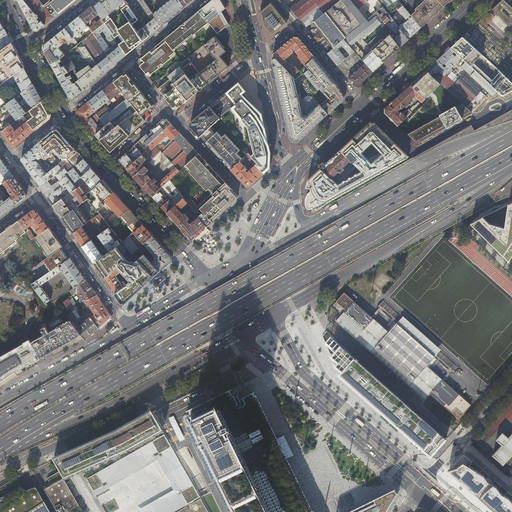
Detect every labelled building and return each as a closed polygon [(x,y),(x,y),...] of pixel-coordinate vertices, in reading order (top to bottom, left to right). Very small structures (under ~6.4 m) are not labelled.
[(17,0),(23,10),(28,20),(36,14),(25,0),(17,0)] [(25,0),(36,14),(39,17),(42,21),(45,25),(48,22),(75,0),(25,0)] [(128,4),(128,3),(125,0),(98,0),(92,6),(99,14),(101,18),(105,22),(111,18),(108,14),(119,6),(121,9),(128,4)] [(156,31),(161,26),(155,17),(153,13),(152,12),(143,0),(132,0),(128,3),(128,4),(139,20),(144,27),(149,36),(156,31)] [(169,0),(153,13),(155,17),(161,26),(174,16),(185,7),(180,0),(169,0)] [(229,24),(221,11),(226,7),(221,0),(211,0),(199,11),(208,22),(218,34),(229,24)] [(310,0),(301,0),(296,4),(292,7),(290,7),(290,8),(294,13),(310,0)] [(340,0),(310,0),(294,13),(306,28),(312,22),(340,0)] [(333,49),(343,40),(360,26),(367,20),(374,14),(383,7),(377,0),(340,0),(312,22),(321,33),(314,38),(318,42),(324,37),(333,49)] [(402,5),(398,0),(377,0),(383,7),(389,15),(397,9),(402,5)] [(427,0),(425,0),(422,3),(433,16),(441,9),(448,3),(445,0),(427,0),(428,0),(427,0)] [(511,23),(511,7),(503,0),(501,0),(492,9),(498,16),(509,27),(511,23)] [(271,3),(260,13),(263,27),(271,37),(287,24),(271,3)] [(433,16),(422,3),(415,10),(416,11),(411,16),(421,28),(427,23),(433,16)] [(124,25),(138,45),(145,39),(149,36),(144,27),(137,31),(132,24),(139,20),(128,4),(121,9),(130,21),(124,25)] [(402,5),(397,9),(406,20),(411,16),(402,5)] [(99,14),(92,6),(85,11),(80,15),(87,24),(99,14)] [(401,47),(405,42),(409,39),(399,27),(389,15),(383,7),(374,14),(376,16),(380,21),(382,24),(383,25),(390,20),(392,22),(390,24),(391,25),(389,26),(396,34),(397,35),(395,37),(390,30),(389,32),(401,47)] [(184,23),(193,35),(208,22),(199,11),(191,17),(184,23)] [(41,28),(45,25),(42,21),(39,22),(39,21),(39,20),(38,20),(38,19),(38,18),(39,17),(36,14),(28,20),(34,30),(37,31),(41,28)] [(87,24),(80,15),(72,22),(65,27),(74,38),(78,34),(80,36),(82,34),(81,32),(88,26),(87,24)] [(343,40),(350,47),(380,21),(376,16),(369,22),(367,20),(360,26),(343,40)] [(411,16),(406,20),(399,27),(409,39),(415,34),(421,28),(411,16)] [(120,45),(127,54),(133,49),(138,45),(124,25),(119,29),(111,17),(111,18),(105,22),(104,23),(107,27),(115,38),(121,33),(126,40),(120,45)] [(105,22),(101,18),(97,22),(96,20),(93,22),(94,24),(90,28),(91,29),(93,32),(104,23),(105,22)] [(107,27),(104,23),(93,32),(105,50),(109,48),(108,46),(108,45),(102,37),(100,33),(103,30),(107,27)] [(164,39),(174,50),(193,35),(184,23),(175,30),(164,39)] [(393,54),(401,47),(389,32),(383,25),(382,24),(368,36),(363,40),(372,50),(374,51),(375,49),(373,46),(387,34),(391,39),(392,40),(386,46),(385,45),(383,43),(374,52),(376,53),(383,47),(384,48),(377,54),(384,62),(389,57),(393,54)] [(74,38),(65,27),(55,36),(44,44),(43,48),(45,52),(52,47),(60,59),(60,58),(65,54),(59,47),(65,42),(66,44),(67,44),(67,43),(72,39),(73,42),(75,40),(74,38)] [(115,38),(107,27),(103,30),(106,35),(113,45),(118,41),(115,38)] [(5,28),(0,32),(0,41),(1,43),(0,44),(0,50),(12,42),(5,28)] [(105,50),(93,32),(88,36),(82,41),(85,45),(104,73),(110,68),(114,65),(108,55),(105,50)] [(226,51),(214,36),(203,45),(215,60),(199,72),(208,83),(209,82),(209,83),(216,78),(215,77),(220,73),(221,74),(223,72),(228,68),(227,68),(229,66),(220,56),(224,53),(226,51)] [(294,37),(273,54),(274,55),(294,76),(297,73),(298,72),(300,71),(291,61),(288,63),(285,59),(293,52),(293,51),(295,49),(299,55),(298,56),(306,65),(315,57),(304,43),(299,37),(294,37)] [(325,51),(327,54),(333,49),(324,37),(318,42),(325,51)] [(466,40),(462,37),(460,39),(460,40),(461,42),(457,46),(454,44),(450,48),(462,58),(466,62),(472,67),(473,63),(481,54),(466,40)] [(176,54),(174,50),(164,39),(136,62),(146,74),(148,72),(151,75),(160,67),(159,66),(162,64),(163,65),(171,57),(170,56),(174,53),(175,54),(176,54)] [(350,55),(354,52),(350,47),(343,40),(333,49),(327,54),(337,66),(346,59),(339,50),(342,48),(343,47),(344,48),(350,55)] [(90,64),(77,72),(81,78),(82,80),(84,80),(88,86),(98,78),(104,73),(85,45),(82,41),(79,44),(76,46),(75,46),(77,49),(78,48),(88,63),(89,63),(90,64)] [(0,50),(0,86),(3,84),(2,84),(25,66),(12,42),(0,50)] [(127,54),(120,45),(108,55),(114,65),(121,59),(127,54)] [(52,47),(45,52),(52,64),(60,59),(52,47)] [(78,48),(77,49),(85,61),(87,64),(88,63),(78,48)] [(449,71),(451,73),(453,70),(452,68),(462,58),(450,48),(439,58),(427,70),(432,75),(434,72),(436,74),(439,71),(442,73),(437,79),(442,83),(463,102),(472,111),(486,96),(463,75),(460,79),(453,72),(448,77),(446,75),(449,71)] [(378,68),(384,62),(377,54),(376,53),(374,52),(374,51),(372,50),(362,60),(373,72),(378,68)] [(347,68),(356,60),(359,57),(354,52),(350,55),(346,59),(337,66),(342,72),(347,68)] [(76,67),(67,53),(65,54),(60,58),(69,71),(73,69),(74,68),(76,67)] [(288,127),(290,137),(292,140),(293,141),(295,141),(297,141),(298,140),(308,130),(320,120),(321,121),(324,118),(328,115),(327,114),(314,100),(312,98),(316,93),(318,92),(332,79),(315,57),(306,65),(300,71),(298,72),(297,73),(294,76),(274,55),(273,56),(272,58),(272,59),(272,61),(273,67),(275,67),(279,88),(281,90),(282,95),(281,98),(288,127)] [(359,57),(356,60),(359,64),(362,67),(348,78),(354,80),(359,82),(363,82),(364,81),(368,77),(373,72),(362,60),(359,57)] [(60,59),(52,64),(64,87),(72,81),(74,80),(69,71),(60,58),(60,59)] [(359,64),(356,60),(347,68),(350,72),(346,76),(348,78),(362,67),(359,64)] [(199,72),(191,61),(158,89),(173,108),(177,109),(208,83),(199,72)] [(498,91),(472,67),(466,62),(461,66),(493,96),(498,91)] [(3,84),(0,86),(4,90),(17,80),(23,91),(34,83),(25,66),(2,84),(3,84)] [(275,67),(273,67),(275,73),(289,136),(290,139),(291,140),(293,141),(295,142),(296,142),(298,141),(300,140),(301,139),(316,125),(321,121),(320,120),(308,130),(298,140),(297,141),(295,141),(293,141),(292,140),(290,137),(288,127),(281,98),(282,95),(281,90),(279,88),(275,67)] [(74,68),(73,69),(80,79),(81,81),(81,82),(85,88),(87,87),(88,86),(84,80),(82,80),(81,78),(77,72),(74,68)] [(425,98),(442,83),(437,79),(432,75),(427,70),(411,85),(425,98)] [(105,125),(95,133),(111,151),(145,121),(141,116),(148,110),(147,109),(152,105),(125,72),(113,81),(121,91),(128,99),(131,104),(128,106),(123,111),(105,125)] [(80,79),(76,82),(82,91),(85,88),(81,82),(81,81),(80,79)] [(343,94),(332,79),(318,92),(320,95),(314,100),(327,114),(331,110),(343,100),(343,94)] [(72,81),(64,87),(70,98),(73,99),(77,95),(82,91),(76,82),(74,83),(74,86),(73,85),(73,83),(72,81)] [(121,91),(113,81),(111,83),(103,89),(111,99),(121,91)] [(43,100),(34,83),(23,91),(22,92),(25,97),(19,102),(17,100),(21,97),(19,94),(10,101),(9,102),(6,104),(5,105),(15,118),(17,120),(23,115),(43,100)] [(232,107),(248,128),(255,157),(254,159),(257,163),(256,164),(264,174),(270,168),(271,165),(268,156),(259,114),(246,96),(244,93),(245,92),(238,83),(233,87),(227,92),(236,104),(232,107)] [(425,98),(411,85),(397,97),(406,107),(409,104),(410,105),(411,104),(410,103),(412,102),(411,100),(415,96),(421,101),(422,102),(426,99),(425,98)] [(111,99),(103,89),(97,94),(89,101),(95,111),(97,113),(99,117),(108,110),(108,109),(107,108),(106,107),(99,112),(97,109),(106,103),(108,105),(110,104),(109,102),(110,101),(110,100),(111,99)] [(10,101),(19,94),(17,90),(15,91),(8,96),(10,101)] [(227,92),(220,98),(210,106),(219,116),(221,114),(222,115),(232,107),(236,104),(227,92)] [(385,112),(399,126),(412,112),(410,111),(406,107),(397,97),(385,108),(385,112)] [(128,106),(131,104),(128,99),(111,113),(108,110),(99,117),(100,119),(102,121),(105,125),(123,111),(128,106)] [(50,114),(43,100),(23,115),(35,130),(39,127),(49,118),(50,114)] [(95,111),(89,101),(83,105),(77,110),(77,113),(95,133),(105,125),(102,121),(98,125),(96,122),(100,119),(99,117),(97,113),(89,119),(88,117),(95,111)] [(421,101),(414,107),(414,106),(410,111),(412,112),(422,102),(421,101)] [(463,102),(407,134),(416,143),(472,111),(463,102)] [(219,116),(210,106),(199,115),(190,122),(190,126),(197,133),(205,142),(215,133),(210,127),(212,126),(221,118),(219,116)] [(458,222),(511,196),(511,109),(474,131),(471,125),(381,176),(390,191),(323,228),(324,230),(314,236),(333,270),(343,264),(344,266),(395,237),(404,252),(458,222)] [(35,130),(23,115),(17,120),(18,121),(19,121),(22,118),(26,123),(18,129),(17,128),(15,130),(13,126),(16,124),(16,123),(15,121),(11,124),(2,131),(12,145),(15,146),(24,139),(35,130)] [(167,128),(171,124),(167,119),(163,119),(151,130),(154,133),(148,139),(147,137),(149,135),(147,133),(139,141),(145,148),(164,130),(167,128)] [(354,168),(339,185),(336,183),(333,180),(331,178),(321,168),(312,177),(308,188),(310,189),(310,193),(307,194),(306,196),(305,199),(306,201),(307,203),(308,205),(311,206),(312,211),(410,158),(375,123),(370,123),(340,151),(356,166),(354,168)] [(176,128),(171,124),(167,128),(164,130),(145,148),(146,151),(148,153),(165,137),(165,136),(163,133),(165,132),(172,140),(180,133),(176,128)] [(74,155),(78,152),(59,130),(56,130),(55,130),(44,138),(35,146),(39,151),(38,152),(42,157),(52,148),(63,161),(64,160),(68,160),(70,159),(74,155)] [(226,140),(217,131),(215,133),(205,142),(210,147),(214,151),(226,140)] [(190,144),(180,133),(172,140),(165,147),(161,151),(176,167),(179,170),(184,166),(186,164),(198,153),(190,144)] [(226,141),(226,140),(214,151),(218,155),(222,160),(234,148),(227,140),(226,141)] [(126,153),(119,159),(127,168),(142,154),(143,154),(140,150),(137,148),(135,145),(126,153)] [(39,151),(35,146),(28,152),(22,156),(22,160),(37,182),(52,169),(49,166),(44,170),(37,161),(36,160),(37,158),(38,159),(40,159),(42,157),(38,152),(39,151)] [(157,147),(149,154),(152,159),(160,151),(158,149),(157,147)] [(241,155),(234,148),(222,160),(227,165),(230,169),(242,159),(242,158),(240,156),(241,155)] [(152,159),(145,166),(149,170),(161,160),(172,171),(176,167),(161,151),(160,151),(152,159)] [(354,168),(356,166),(340,151),(337,154),(325,165),(321,168),(331,178),(336,174),(337,175),(344,169),(343,167),(346,164),(347,165),(348,164),(352,167),(354,168)] [(63,161),(60,162),(65,169),(73,179),(75,182),(92,167),(78,152),(74,155),(70,159),(68,160),(64,160),(63,161)] [(201,156),(198,153),(186,164),(191,169),(189,171),(199,182),(203,179),(208,183),(210,186),(220,196),(222,199),(229,206),(236,200),(236,199),(236,194),(213,168),(201,156)] [(254,166),(256,164),(257,163),(254,159),(248,153),(244,157),(245,158),(247,161),(248,160),(254,166)] [(142,154),(127,168),(134,176),(145,166),(142,163),(144,162),(145,163),(146,162),(145,161),(147,159),(146,158),(148,157),(148,155),(147,154),(144,156),(142,154)] [(250,187),(264,174),(256,164),(254,166),(252,168),(251,166),(248,168),(250,170),(248,171),(247,170),(246,171),(246,170),(247,169),(245,167),(247,165),(246,163),(244,165),(241,162),(243,160),(242,159),(230,169),(240,179),(246,187),(250,187)] [(0,184),(2,183),(13,176),(3,160),(0,162),(0,184)] [(37,182),(40,186),(48,181),(51,178),(49,176),(52,173),(54,176),(56,175),(63,170),(59,164),(52,169),(37,182)] [(145,166),(134,176),(143,186),(151,178),(148,175),(147,176),(145,176),(144,175),(144,173),(145,172),(146,173),(146,172),(148,170),(145,166)] [(84,179),(93,188),(103,179),(92,167),(75,182),(78,185),(84,179)] [(169,180),(179,170),(176,167),(172,171),(157,184),(155,182),(157,180),(155,178),(153,180),(151,178),(143,186),(152,196),(169,180)] [(48,197),(73,179),(65,169),(63,170),(56,175),(60,180),(53,185),(54,186),(52,187),(52,186),(52,185),(53,185),(52,183),(51,183),(50,184),(48,181),(40,186),(48,197)] [(11,196),(17,204),(25,197),(26,194),(13,176),(2,183),(6,190),(8,189),(8,188),(13,195),(11,196)] [(76,186),(78,185),(75,182),(73,179),(48,197),(53,205),(63,198),(62,197),(58,200),(57,197),(62,193),(61,192),(67,188),(71,193),(72,192),(76,188),(73,184),(74,183),(76,186)] [(218,216),(229,206),(222,199),(220,196),(210,186),(208,183),(203,179),(199,182),(205,189),(208,187),(213,192),(203,200),(218,216)] [(169,180),(152,196),(167,213),(184,198),(184,197),(169,180)] [(0,216),(17,204),(11,196),(8,198),(0,187),(0,216)] [(79,187),(76,188),(72,192),(76,197),(74,198),(74,199),(75,200),(76,201),(78,199),(81,203),(88,198),(85,195),(82,197),(81,195),(84,193),(83,192),(79,187)] [(117,195),(113,191),(101,202),(104,205),(106,203),(114,212),(115,211),(120,217),(121,216),(129,209),(117,195)] [(63,198),(53,205),(62,217),(76,207),(73,203),(66,208),(65,207),(64,207),(64,206),(65,204),(66,204),(69,202),(65,197),(63,198)] [(196,212),(207,227),(218,216),(203,200),(197,206),(189,197),(186,200),(187,202),(187,203),(193,210),(196,212)] [(184,198),(167,213),(191,239),(194,239),(196,237),(207,227),(196,212),(194,214),(193,215),(197,218),(196,220),(195,219),(195,220),(194,221),(193,222),(192,223),(190,223),(187,220),(190,218),(185,213),(186,212),(185,210),(183,210),(181,212),(178,208),(180,206),(181,207),(182,207),(186,204),(188,206),(185,208),(190,213),(191,212),(193,210),(187,203),(187,202),(186,200),(184,198)] [(88,222),(78,206),(76,207),(62,217),(73,233),(82,226),(88,222)] [(479,227),(503,250),(511,241),(511,215),(509,218),(498,207),(479,227)] [(19,220),(27,232),(31,239),(35,237),(30,231),(29,231),(27,228),(33,224),(35,227),(34,227),(35,229),(36,228),(37,230),(37,231),(39,234),(49,227),(37,210),(33,209),(19,220)] [(143,224),(129,209),(121,216),(127,222),(126,223),(129,226),(129,225),(135,231),(143,224)] [(106,221),(100,214),(93,218),(101,230),(103,232),(109,228),(110,227),(106,221)] [(109,218),(106,221),(110,227),(114,223),(109,218)] [(19,220),(0,234),(0,241),(6,250),(18,241),(17,239),(27,232),(19,220)] [(135,231),(134,232),(143,242),(142,243),(143,244),(153,235),(143,224),(135,231)] [(82,226),(73,233),(83,246),(92,240),(82,226)] [(56,237),(49,227),(39,234),(35,237),(42,247),(56,237)] [(208,229),(207,227),(196,237),(197,237),(199,237),(208,229)] [(103,232),(100,234),(98,235),(109,251),(116,246),(122,242),(120,239),(118,241),(117,240),(116,241),(110,233),(112,232),(109,228),(103,232)] [(138,248),(139,248),(144,254),(149,260),(154,256),(155,256),(155,259),(151,262),(160,271),(172,260),(172,256),(153,235),(143,244),(139,248),(138,248)] [(129,236),(122,242),(132,254),(139,248),(138,248),(139,248),(129,236)] [(56,237),(42,247),(49,257),(60,249),(62,248),(63,247),(56,237)] [(92,240),(83,246),(94,262),(103,255),(92,240)] [(128,260),(127,259),(116,246),(109,251),(103,255),(94,262),(105,279),(118,267),(127,277),(130,280),(139,290),(160,271),(151,262),(149,260),(144,254),(137,260),(135,261),(133,262),(131,262),(130,261),(128,260)] [(69,259),(62,248),(60,249),(68,259),(69,259)] [(49,257),(44,260),(51,271),(68,259),(60,249),(49,257)] [(31,284),(40,295),(46,304),(51,300),(40,286),(62,271),(74,288),(86,280),(70,258),(69,259),(68,259),(51,271),(50,272),(31,284)] [(44,260),(42,261),(50,272),(51,271),(44,260)] [(127,277),(118,267),(105,279),(115,293),(126,285),(126,284),(124,281),(122,282),(121,281),(121,282),(120,280),(122,279),(121,277),(119,279),(116,275),(120,272),(122,275),(123,275),(125,278),(127,277)] [(86,280),(74,288),(70,290),(73,295),(75,293),(78,293),(78,294),(78,295),(79,295),(81,298),(80,298),(80,300),(78,301),(79,303),(85,300),(97,295),(86,280)] [(126,285),(115,293),(122,303),(125,303),(139,290),(130,280),(126,284),(126,285)] [(48,304),(47,305),(48,306),(49,305),(52,309),(63,302),(69,298),(73,295),(70,290),(49,304),(48,304)] [(342,309),(343,310),(351,301),(342,292),(334,302),(342,309)] [(90,317),(77,328),(84,338),(92,334),(99,327),(110,317),(110,315),(97,295),(85,300),(95,314),(90,317)] [(69,300),(69,298),(63,302),(68,310),(72,308),(74,306),(72,304),(69,300)] [(146,327),(167,365),(212,340),(211,338),(220,333),(201,299),(192,303),(191,302),(146,327)] [(427,368),(435,360),(446,370),(444,372),(448,376),(450,373),(452,375),(459,366),(383,299),(376,307),(377,308),(375,311),(379,314),(381,312),(390,320),(383,328),(372,319),(354,339),(373,356),(372,357),(372,358),(374,357),(377,360),(376,361),(377,362),(378,360),(381,363),(380,365),(381,365),(382,364),(386,367),(384,368),(385,369),(386,368),(390,371),(389,372),(389,373),(391,372),(394,375),(393,376),(394,377),(395,375),(398,378),(397,380),(398,381),(399,379),(402,382),(401,384),(402,384),(403,383),(422,400),(428,394),(440,379),(427,368)] [(343,310),(333,321),(354,339),(372,319),(351,301),(343,310)] [(330,307),(338,314),(342,309),(334,302),(330,307)] [(72,312),(70,313),(71,314),(67,316),(69,318),(73,323),(74,322),(76,324),(81,321),(79,318),(77,319),(72,312)] [(61,317),(50,323),(58,340),(62,347),(84,338),(77,328),(73,323),(69,318),(67,319),(61,317)] [(99,327),(101,329),(112,319),(110,317),(99,327)] [(37,323),(36,324),(49,345),(58,340),(50,323),(46,326),(37,323)] [(34,332),(30,334),(39,351),(45,347),(49,345),(36,324),(31,327),(34,332)] [(39,351),(30,334),(21,339),(17,338),(14,340),(15,341),(20,349),(27,360),(39,351)] [(83,339),(84,338),(62,347),(63,350),(70,347),(69,346),(73,343),(74,344),(83,339)] [(15,341),(14,340),(3,346),(4,348),(15,341)] [(58,340),(49,345),(55,354),(59,352),(63,350),(62,347),(58,340)] [(20,349),(15,341),(4,348),(10,355),(20,349)] [(45,347),(39,351),(44,361),(49,358),(55,354),(49,345),(45,347)] [(342,345),(332,355),(339,361),(336,365),(342,371),(340,374),(355,388),(374,404),(375,403),(384,411),(383,412),(431,455),(446,437),(416,410),(415,409),(407,402),(405,401),(356,357),(355,356),(347,349),(346,348),(342,345)] [(4,348),(3,346),(0,347),(0,348),(15,369),(27,360),(20,349),(10,355),(4,348)] [(0,380),(15,369),(0,348),(0,380)] [(44,361),(39,351),(27,360),(32,368),(37,365),(44,361)] [(32,368),(27,360),(15,369),(20,375),(25,372),(32,368)] [(0,388),(20,375),(15,369),(0,380),(0,388)] [(428,394),(457,419),(469,405),(440,379),(428,394)] [(311,511),(286,460),(281,450),(276,440),(254,395),(243,400),(240,392),(231,396),(230,394),(189,414),(190,418),(187,420),(189,425),(191,429),(192,432),(220,489),(231,511),(311,511)] [(118,431),(53,460),(60,472),(66,483),(132,453),(165,435),(152,412),(118,431)] [(173,416),(168,419),(180,442),(184,438),(173,416)] [(511,431),(507,438),(501,433),(494,440),(500,445),(490,456),(502,466),(511,454),(511,431)] [(137,511),(174,511),(200,497),(165,435),(132,453),(86,479),(96,496),(158,461),(174,490),(137,511)] [(448,470),(447,471),(450,473),(495,511),(511,511),(511,495),(464,453),(448,470)] [(47,486),(43,488),(56,511),(76,511),(81,509),(66,483),(60,472),(47,480),(50,484),(47,486)] [(50,511),(35,484),(27,488),(24,483),(20,485),(17,477),(0,486),(0,511),(50,511)] [(362,506),(349,511),(388,511),(392,507),(400,493),(396,489),(364,505),(362,506)]
